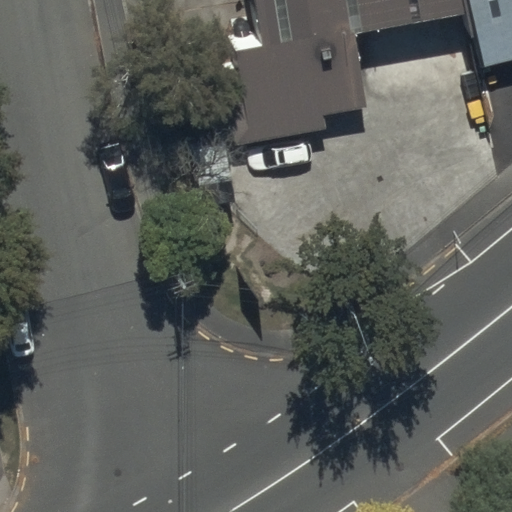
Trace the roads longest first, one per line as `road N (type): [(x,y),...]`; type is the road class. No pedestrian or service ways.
road 1 (unclassified): [(155,511),(80,295),(25,0)]
road 2 (secondary): [(242,511),(511,299)]
